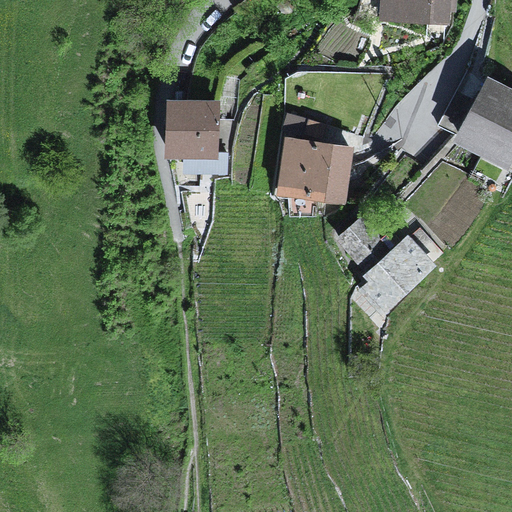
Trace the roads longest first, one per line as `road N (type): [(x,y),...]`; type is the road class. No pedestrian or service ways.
road 1 (residential): [(219,0),(184,41),(160,96),(158,145),(178,240)]
road 2 (residential): [(478,0),(438,90),(405,124)]
